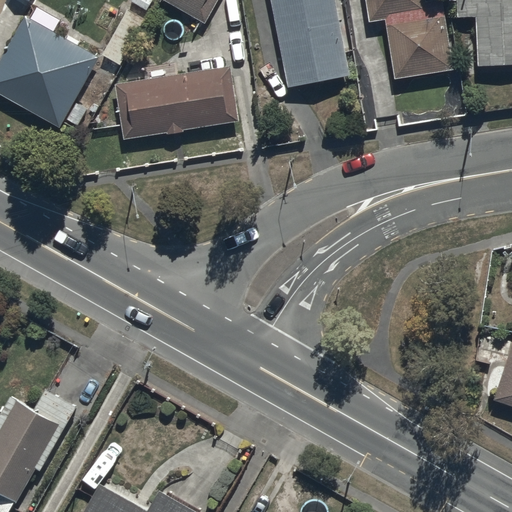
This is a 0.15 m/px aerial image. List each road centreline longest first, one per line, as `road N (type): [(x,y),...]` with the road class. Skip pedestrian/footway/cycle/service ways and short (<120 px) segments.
road 1 (tertiary): [(511,171),(440,182),(353,213),(270,270),(222,344)]
road 2 (primary): [(222,344),(508,511)]
road 3 (primary): [(0,222),(222,344)]
